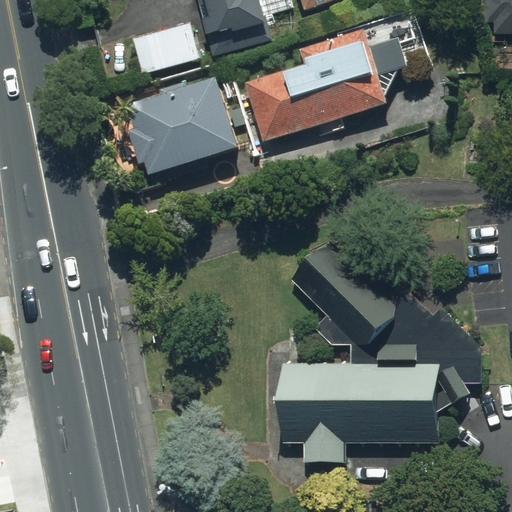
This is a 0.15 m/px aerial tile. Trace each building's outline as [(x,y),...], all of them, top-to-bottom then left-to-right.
[(206,0),(208,5),(221,2),(225,17),(210,21),(221,59),(284,42),(280,27),(282,27),(279,15),(300,10),(297,0),(206,0)] [(311,0),(315,10),(349,0),(311,0)] [(511,0),(494,0),(494,35),(511,34),(511,0)] [(397,93),(408,72),(435,64),(418,11),(308,45),(314,66),(255,84),(273,142),(400,102),(397,93)] [(202,21),(137,36),(146,75),(211,60),(202,21)] [(158,167),(161,177),(251,145),(228,79),(197,91),(194,81),(166,91),(168,97),(133,110),(154,168),(158,167)] [(287,363),(285,447),(445,447),(446,412),(484,386),(483,357),(446,310),(435,321),(382,267),(373,281),(334,240),(289,277),(329,317),(316,329),(339,347),(354,348),(353,363),(287,363)]
